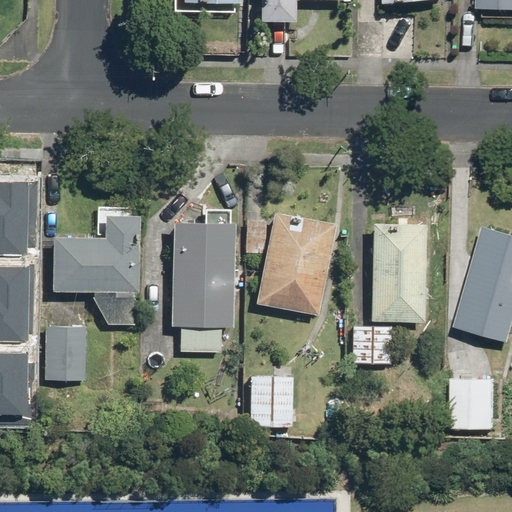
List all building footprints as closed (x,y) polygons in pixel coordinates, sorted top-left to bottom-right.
[(344,0),(257,0),(257,23),(292,24),(293,0),(345,2),(344,0)] [(511,11),(511,0),(478,0),(478,11),(511,11)] [(21,212),(0,211),(0,316),(20,317),(21,212)] [(271,214),(253,305),(316,317),(334,226),(271,214)] [(50,238),(49,293),(136,293),(137,217),(101,217),(101,239),(50,238)] [(423,223),(368,222),(367,321),(422,322),(423,223)] [(232,224),(170,223),(169,328),(179,328),(178,353),(218,353),(219,329),(231,329),(232,224)] [(511,233),(483,225),(453,326),(507,342),(511,324),(511,233)] [(390,326),(350,324),(349,362),(389,364),(390,326)] [(86,329),(42,327),(41,383),(84,385),(86,329)] [(33,370),(0,368),(0,411),(30,413),(33,370)] [(291,377),(247,375),(245,424),(289,427),(291,377)] [(493,379),(450,377),(448,431),(491,432),(493,379)]
